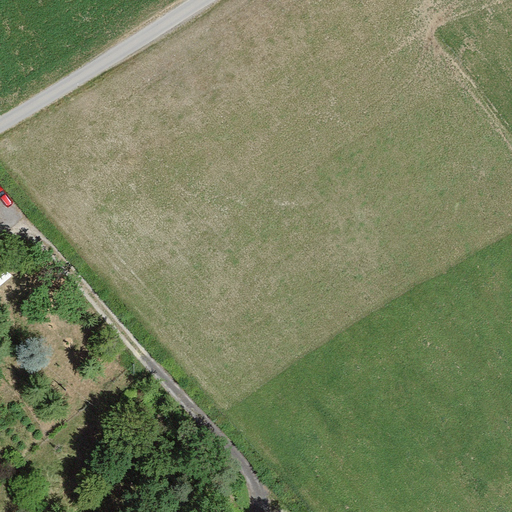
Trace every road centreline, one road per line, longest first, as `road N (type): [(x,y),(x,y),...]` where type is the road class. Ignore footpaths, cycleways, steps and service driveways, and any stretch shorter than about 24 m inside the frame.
road 1 (track): [(0,204),(233,457),(259,495),(259,511)]
road 2 (unclassified): [(0,135),(215,0)]
